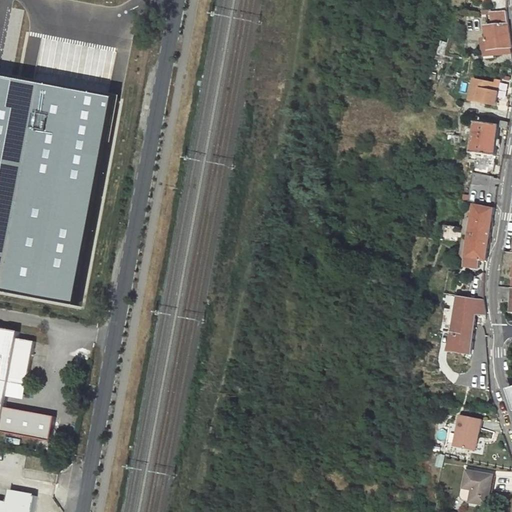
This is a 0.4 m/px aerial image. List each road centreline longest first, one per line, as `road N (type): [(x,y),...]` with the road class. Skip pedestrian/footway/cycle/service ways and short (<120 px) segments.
road 1 (track): [(196,511),(273,178),(303,0)]
road 2 (unclassified): [(83,511),(183,0)]
road 3 (unknown): [(5,6),(122,14),(134,40),(132,88),(91,278),(81,293),(60,299),(0,292)]
road 4 (unclassified): [(511,147),(491,296),(499,330)]
road 5 (unknown): [(78,326),(55,355),(51,381),(72,415),(99,428)]
